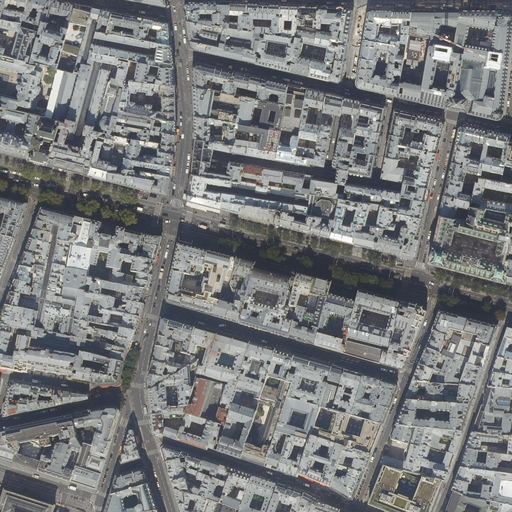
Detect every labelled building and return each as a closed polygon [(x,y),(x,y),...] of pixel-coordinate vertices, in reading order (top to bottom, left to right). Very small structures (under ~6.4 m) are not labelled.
[(6,0),(1,18),(22,23),(28,0),(6,0)] [(35,23),(33,30),(40,32),(48,0),(28,0),(22,23),(21,26),(28,28),(29,22),(35,23)] [(39,33),(42,34),(41,37),(38,36),(31,62),(45,65),(57,68),(62,52),(65,40),(63,39),(65,33),(67,33),(76,4),(62,1),(57,0),(48,0),(40,32),(39,33)] [(186,15),(187,21),(206,24),(207,1),(205,0),(196,0),(189,0),(185,5),(186,15)] [(214,1),(207,1),(206,24),(218,26),(219,24),(216,24),(216,22),(219,22),(220,1),(214,1)] [(220,1),(219,22),(219,24),(218,26),(224,27),(229,27),(230,18),(230,14),(231,2),(225,1),(220,1)] [(239,2),(231,2),(230,14),(240,15),(239,22),(233,22),(233,20),(232,18),(230,18),(229,27),(243,30),(243,27),(246,27),(248,2),(239,2)] [(280,4),(264,3),(248,2),(246,27),(246,30),(262,32),(279,35),(280,4)] [(93,7),(84,5),(76,4),(67,33),(65,40),(62,52),(79,56),(86,32),(80,31),(82,24),(88,25),(93,7)] [(297,24),(300,5),(290,4),(280,4),(279,35),(292,37),(295,38),(296,29),(297,24)] [(311,5),(300,5),(297,24),(305,25),(305,24),(305,18),(307,18),(306,25),(318,27),(320,27),(321,27),(321,22),(322,6),(311,5)] [(336,7),(322,6),(321,22),(327,23),(326,28),(332,29),(339,30),(341,21),(342,16),(344,7),(336,7)] [(97,8),(93,7),(88,25),(86,32),(79,56),(74,73),(79,74),(66,122),(61,121),(60,121),(48,165),(53,166),(69,170),(75,172),(84,174),(89,175),(100,131),(115,135),(117,124),(120,109),(126,79),(130,59),(118,57),(100,53),(91,51),(93,43),(95,37),(97,30),(103,9),(98,8),(97,8)] [(344,7),(342,16),(345,17),(344,21),(341,21),(339,30),(339,31),(349,33),(351,23),(353,10),(351,7),(347,7),(344,7)] [(97,30),(107,32),(113,11),(108,10),(103,9),(97,30)] [(393,9),(382,9),(371,9),(368,12),(366,25),(363,39),(388,43),(390,35),(390,29),(393,9)] [(393,9),(390,29),(394,29),(394,25),(399,25),(399,33),(398,36),(390,35),(388,43),(390,43),(390,40),(392,41),(392,44),(406,46),(408,34),(412,9),(403,9),(393,9)] [(412,9),(408,34),(431,38),(436,10),(422,9),(412,9)] [(496,10),(492,10),(479,10),(468,10),(463,10),(445,10),(436,9),(436,10),(431,38),(422,84),(420,101),(423,102),(428,103),(427,103),(428,103),(430,104),(430,103),(434,104),(434,105),(436,105),(437,105),(441,106),(444,107),(444,106),(445,106),(445,105),(446,105),(446,106),(447,106),(447,107),(450,108),(450,107),(451,108),(451,107),(456,107),(462,108),(462,109),(462,110),(466,110),(466,109),(467,109),(468,109),(468,110),(468,112),(471,113),(476,114),(478,115),(478,114),(480,115),(483,116),(485,116),(490,117),(490,118),(493,118),(494,118),(495,118),(496,119),(497,119),(498,119),(500,118),(499,118),(501,117),(502,117),(503,115),(503,113),(503,112),(503,111),(504,108),(503,108),(504,103),(504,101),(505,98),(505,95),(505,93),(506,88),(506,86),(506,81),(507,81),(507,79),(507,73),(508,71),(507,71),(508,67),(508,66),(509,64),(508,64),(509,59),(509,57),(509,56),(510,51),(510,49),(510,44),(511,44),(511,42),(511,37),(511,35),(511,34),(511,29),(511,11),(511,12),(511,11),(510,10),(509,10),(507,10),(505,10),(502,10),(499,10),(498,10),(496,10)] [(107,32),(121,35),(126,13),(119,12),(113,11),(107,32)] [(135,15),(126,13),(121,35),(139,38),(144,17),(135,15)] [(170,32),(169,23),(169,22),(157,20),(144,17),(139,38),(172,45),(170,32)] [(1,18),(0,18),(0,53),(4,55),(6,48),(0,46),(0,26),(11,29),(19,31),(12,55),(8,54),(7,56),(31,62),(38,36),(39,33),(40,32),(33,30),(28,28),(21,26),(22,23),(1,18)] [(218,26),(206,24),(187,21),(189,31),(190,41),(207,44),(219,47),(224,27),(218,26)] [(229,27),(224,27),(219,47),(207,44),(206,52),(223,56),(241,60),(244,48),(248,49),(251,49),(259,51),(262,32),(246,30),(243,30),(229,27)] [(317,32),(296,29),(295,38),(295,40),(290,71),(300,74),(309,76),(312,58),(300,56),(303,42),(315,44),(317,32)] [(339,31),(339,30),(332,29),(332,33),(317,30),(317,32),(315,44),(327,47),(328,48),(325,61),(312,58),(309,76),(319,78),(329,80),(331,69),(332,63),(333,59),(334,55),(334,54),(335,52),(335,50),(336,45),(334,45),(333,42),(333,40),(337,41),(338,37),(338,35),(339,31)] [(96,44),(93,43),(91,51),(100,53),(118,57),(130,59),(174,68),(173,57),(172,45),(139,38),(121,35),(107,32),(97,30),(95,37),(97,37),(96,44)] [(348,39),(349,33),(339,31),(338,35),(340,36),(340,37),(338,37),(337,41),(336,43),(347,45),(348,39)] [(278,42),(279,35),(262,32),(259,51),(257,64),(264,65),(273,67),(276,53),(267,51),(269,40),(278,42)] [(292,41),(292,37),(279,35),(278,42),(287,43),(286,55),(276,53),(273,67),(282,69),(290,71),(295,40),(293,40),(293,41),(292,41)] [(358,72),(356,82),(356,84),(357,85),(358,87),(360,87),(374,91),(397,96),(400,82),(406,46),(392,44),(390,43),(388,43),(363,39),(362,48),(358,72)] [(206,52),(207,44),(190,41),(191,45),(192,46),(195,49),(203,51),(206,52)] [(336,43),(336,45),(335,50),(337,51),(337,55),(334,55),(333,59),(345,61),(346,53),(347,45),(336,43)] [(248,49),(244,48),(241,60),(248,62),(257,64),(259,51),(251,49),(250,53),(247,52),(248,49)] [(7,56),(4,55),(0,53),(0,66),(2,67),(8,69),(9,69),(17,71),(18,71),(23,72),(24,73),(22,80),(21,80),(21,81),(19,81),(17,87),(18,88),(19,89),(19,90),(20,90),(18,98),(17,97),(17,98),(12,97),(10,96),(2,94),(0,93),(0,105),(12,109),(13,104),(33,109),(34,107),(35,103),(35,102),(37,94),(38,94),(39,94),(39,93),(40,92),(41,88),(41,87),(40,86),(40,85),(39,85),(41,77),(42,77),(42,76),(43,72),(43,71),(44,66),(45,65),(31,62),(7,56)] [(175,76),(174,68),(130,59),(126,79),(176,85),(176,84),(175,76)] [(341,80),(345,61),(333,59),(332,63),(335,64),(334,67),(333,67),(332,68),(331,69),(329,80),(335,82),(338,82),(341,80)] [(193,76),(193,85),(211,89),(217,67),(206,65),(197,63),(193,66),(193,76)] [(225,69),(217,67),(211,89),(218,90),(219,85),(216,84),(217,81),(224,83),(222,91),(229,93),(234,71),(225,69)] [(54,101),(50,118),(60,121),(61,121),(66,122),(79,74),(74,73),(62,70),(54,101)] [(243,73),(234,71),(229,93),(247,96),(251,75),(243,73)] [(257,76),(251,75),(247,96),(263,99),(268,79),(264,78),(257,76)] [(176,96),(176,85),(126,79),(120,109),(153,116),(158,117),(168,120),(176,120),(176,96)] [(278,81),(268,79),(263,99),(269,101),(270,94),(273,92),(279,94),(280,96),(279,103),(285,104),(288,84),(278,81)] [(400,82),(397,96),(408,98),(420,101),(422,84),(404,81),(404,82),(400,82)] [(297,86),(288,84),(285,104),(281,129),(300,133),(302,118),(308,88),(297,86)] [(247,96),(229,93),(222,91),(218,90),(211,89),(193,85),(194,101),(195,114),(251,125),(254,115),(262,117),(260,126),(281,130),(281,129),(285,104),(279,103),(269,101),(263,99),(247,96)] [(297,150),(297,152),(296,155),(304,156),(304,153),(308,154),(307,157),(308,157),(314,158),(316,150),(321,123),(326,92),(318,90),(308,88),(302,118),(300,133),(300,136),(297,150)] [(337,95),(326,92),(321,123),(325,124),(328,112),(337,114),(340,96),(337,95)] [(359,114),(362,101),(353,98),(345,97),(341,115),(343,116),(343,117),(344,118),(345,116),(346,116),(347,115),(348,113),(353,114),(353,117),(351,128),(350,129),(347,129),(347,125),(341,124),(340,134),(338,140),(349,142),(352,143),(352,145),(353,146),(355,139),(357,128),(359,117),(359,114)] [(50,118),(54,101),(50,100),(46,117),(50,118)] [(372,103),(362,101),(359,114),(370,117),(370,119),(382,121),(385,106),(372,103)] [(39,116),(12,109),(0,105),(0,152),(5,154),(24,159),(28,160),(29,160),(39,116)] [(414,131),(417,113),(406,111),(395,108),(390,134),(403,137),(412,139),(414,131)] [(151,125),(153,116),(120,109),(117,124),(176,134),(176,132),(176,129),(176,125),(176,120),(168,120),(158,117),(158,118),(161,122),(162,122),(162,127),(157,126),(157,127),(151,125)] [(431,116),(417,113),(414,131),(419,132),(420,128),(428,130),(427,134),(440,137),(442,130),(443,124),(440,119),(431,116)] [(280,137),(281,133),(281,130),(260,126),(251,125),(195,114),(195,128),(196,139),(233,144),(247,147),(246,154),(252,155),(266,158),(276,160),(278,152),(280,137)] [(46,117),(39,116),(29,160),(36,162),(48,165),(60,121),(50,118),(46,117)] [(370,119),(359,117),(357,128),(380,132),(381,128),(382,121),(370,119)] [(332,125),(325,124),(321,123),(316,150),(327,152),(328,147),(330,135),(332,125)] [(115,135),(160,143),(159,150),(174,153),(175,144),(176,134),(117,124),(115,135)] [(457,135),(455,143),(471,147),(473,141),(478,142),(477,148),(483,149),(487,129),(473,126),(466,125),(464,124),(459,127),(457,135)] [(355,139),(378,143),(379,139),(380,132),(357,128),(355,139)] [(493,131),(487,129),(483,149),(482,155),(480,160),(479,167),(477,173),(481,174),(480,177),(489,179),(493,158),(486,156),(488,144),(496,145),(499,132),(493,131)] [(123,167),(125,157),(112,154),(115,135),(100,131),(89,175),(98,177),(107,180),(109,171),(123,173),(124,167),(123,167)] [(504,133),(499,132),(496,145),(493,158),(489,179),(501,181),(509,141),(511,135),(504,133)] [(427,134),(422,133),(421,137),(423,139),(423,142),(420,141),(420,143),(412,141),(412,143),(411,147),(426,150),(428,151),(437,153),(439,144),(440,140),(440,137),(427,134)] [(412,143),(403,141),(403,137),(390,134),(388,145),(385,156),(399,159),(400,155),(409,157),(410,153),(411,147),(412,143)] [(159,150),(160,143),(115,135),(112,154),(125,157),(173,166),(173,160),(173,155),(174,153),(159,150)] [(293,139),(291,139),(280,137),(278,152),(276,160),(289,162),(307,165),(307,163),(308,157),(307,157),(304,156),(296,155),(297,152),(294,152),(295,150),(297,150),(300,136),(294,135),(293,139)] [(246,154),(247,147),(233,144),(196,139),(195,149),(194,151),(194,156),(193,163),(192,173),(241,181),(242,175),(244,164),(229,161),(227,174),(210,171),(212,157),(213,152),(213,148),(217,149),(236,152),(246,154)] [(376,150),(378,143),(355,139),(353,146),(353,150),(358,151),(368,153),(376,154),(376,150)] [(349,145),(349,142),(338,140),(337,147),(335,160),(333,167),(338,168),(349,170),(353,150),(353,146),(352,145),(349,145)] [(511,142),(509,141),(501,181),(511,183),(511,142)] [(477,148),(471,147),(455,143),(453,152),(451,161),(460,163),(464,164),(479,167),(480,160),(469,158),(470,152),(482,155),(483,149),(477,148)] [(425,153),(426,150),(411,147),(410,153),(419,155),(420,156),(418,165),(424,166),(424,165),(427,165),(426,167),(433,168),(435,160),(437,153),(428,151),(427,154),(425,153)] [(324,166),(327,152),(316,150),(314,158),(308,157),(307,163),(315,164),(324,166)] [(356,159),(358,151),(353,150),(349,170),(349,172),(371,176),(372,170),(374,162),(376,154),(368,153),(366,161),(356,159)] [(399,159),(385,156),(383,167),(381,178),(404,182),(408,163),(408,161),(399,159)] [(172,168),(173,166),(125,157),(123,167),(124,167),(134,169),(134,164),(137,164),(136,169),(171,176),(172,168)] [(459,166),(460,163),(451,161),(450,169),(448,177),(464,181),(466,172),(467,171),(477,173),(479,167),(464,164),(463,167),(459,166)] [(413,164),(408,163),(404,182),(409,183),(416,185),(429,188),(431,178),(433,168),(426,167),(426,169),(423,168),(424,166),(418,165),(413,164)] [(254,165),(244,164),(242,175),(250,177),(249,178),(257,180),(257,184),(261,185),(264,167),(254,165)] [(136,169),(134,169),(124,167),(123,173),(109,171),(107,180),(114,182),(129,185),(143,189),(152,191),(154,183),(155,179),(135,174),(136,169)] [(282,188),(283,183),(285,171),(274,169),(264,167),(261,185),(282,188)] [(349,172),(349,170),(338,168),(337,175),(336,182),(346,184),(347,182),(348,177),(349,172)] [(170,184),(171,176),(136,169),(135,174),(155,179),(156,177),(159,178),(158,184),(154,183),(152,191),(157,192),(168,195),(170,184)] [(294,172),(285,171),(283,183),(284,182),(296,184),(295,190),(302,191),(305,174),(294,172)] [(277,209),(291,212),(296,213),(303,214),(308,215),(315,216),(335,219),(339,198),(323,195),(302,191),(295,190),(282,188),(261,185),(257,184),(241,181),(192,173),(190,185),(190,186),(188,194),(241,203),(277,209)] [(313,176),(305,174),(302,191),(323,195),(325,180),(316,179),(315,178),(315,179),(313,178),(313,176)] [(511,204),(481,199),(484,187),(485,187),(489,188),(490,188),(504,191),(510,192),(510,191),(511,191),(511,183),(501,181),(489,179),(480,177),(479,177),(478,182),(476,181),(475,184),(472,183),(464,181),(448,177),(446,184),(446,186),(444,194),(471,201),(471,202),(476,203),(475,206),(511,213),(511,204)] [(332,181),(325,180),(323,195),(339,198),(344,199),(346,184),(336,182),(334,182),(332,181)] [(356,184),(347,182),(346,184),(344,199),(356,201),(359,201),(362,202),(365,185),(356,184)] [(404,182),(402,192),(401,195),(405,196),(405,194),(408,195),(408,197),(426,201),(427,195),(429,188),(416,185),(415,191),(408,190),(409,183),(404,182)] [(374,187),(365,185),(362,202),(369,203),(369,200),(377,200),(376,203),(373,202),(373,203),(381,205),(382,200),(383,189),(374,187)] [(402,192),(383,189),(382,200),(385,201),(384,205),(399,208),(400,203),(396,202),(396,200),(400,201),(401,195),(402,192)] [(218,208),(239,213),(241,203),(188,194),(188,195),(188,197),(187,199),(187,200),(218,208)] [(437,226),(431,251),(429,261),(429,262),(429,263),(434,264),(485,277),(506,282),(508,259),(509,252),(511,232),(509,231),(510,224),(511,224),(511,213),(475,206),(470,205),(471,202),(471,201),(444,194),(441,205),(437,226)] [(408,197),(405,196),(401,195),(400,201),(400,203),(399,208),(398,212),(413,216),(413,213),(416,213),(415,216),(422,218),(422,217),(422,216),(424,210),(424,207),(425,204),(426,201),(408,197)] [(11,200),(0,197),(0,212),(5,213),(5,214),(4,214),(5,216),(6,215),(3,228),(1,229),(0,228),(0,235),(14,239),(21,221),(27,204),(11,200)] [(335,219),(330,237),(341,240),(347,241),(353,243),(354,243),(357,223),(366,224),(370,207),(372,207),(371,209),(378,210),(380,211),(377,226),(384,227),(395,229),(396,224),(391,223),(392,220),(393,219),(394,217),(393,216),(394,212),(398,213),(398,212),(399,208),(384,205),(381,205),(373,203),(369,203),(362,202),(359,201),(358,204),(356,203),(356,201),(344,199),(339,198),(335,219)] [(274,223),(277,209),(241,203),(239,213),(255,218),(266,220),(274,223)] [(50,210),(42,208),(38,219),(35,225),(33,230),(56,235),(55,240),(57,240),(57,238),(58,235),(59,231),(59,228),(62,213),(60,213),(50,210)] [(291,213),(291,212),(277,209),(274,223),(295,228),(310,232),(315,216),(308,215),(306,221),(301,220),(303,214),(296,213),(296,216),(292,215),(293,214),(291,213)] [(413,216),(398,212),(398,213),(396,224),(397,225),(398,224),(398,221),(398,220),(400,220),(400,218),(406,220),(405,227),(408,227),(407,232),(418,234),(419,230),(420,225),(422,218),(415,216),(413,216)] [(69,215),(62,213),(59,228),(59,231),(58,235),(57,238),(57,240),(71,243),(72,240),(76,238),(77,236),(72,234),(76,217),(71,215),(69,215)] [(335,219),(315,216),(310,232),(319,234),(330,237),(335,219)] [(80,218),(76,217),(72,234),(77,236),(81,236),(85,219),(80,218)] [(90,220),(85,219),(81,236),(77,236),(76,238),(72,240),(71,243),(69,248),(68,252),(67,257),(66,266),(65,271),(64,276),(63,280),(62,285),(61,289),(60,294),(60,297),(62,297),(62,299),(77,302),(76,312),(75,312),(82,314),(86,294),(87,289),(88,286),(89,279),(88,279),(90,265),(93,250),(87,249),(94,221),(90,220)] [(108,225),(94,221),(87,249),(93,250),(121,255),(126,229),(114,227),(108,225)] [(362,245),(373,248),(377,226),(366,224),(357,223),(354,243),(362,245)] [(377,226),(373,248),(384,251),(400,255),(404,242),(405,236),(407,232),(408,227),(405,227),(402,226),(399,238),(388,235),(388,234),(386,234),(386,235),(383,234),(384,227),(377,226)] [(135,232),(126,229),(121,255),(139,258),(143,234),(135,232)] [(56,235),(33,230),(32,235),(30,240),(54,245),(55,240),(56,235)] [(416,245),(418,234),(407,232),(405,236),(410,237),(408,243),(404,242),(400,255),(406,257),(413,258),(416,245)] [(153,235),(143,234),(139,258),(154,261),(156,262),(159,249),(162,237),(153,235)] [(0,277),(7,258),(14,239),(0,235),(0,277)] [(54,245),(30,240),(28,246),(25,253),(35,255),(51,258),(52,254),(53,249),(54,245)] [(194,276),(194,273),(195,270),(194,270),(193,273),(190,272),(191,270),(192,270),(193,268),(191,268),(192,265),(196,266),(195,270),(197,270),(202,272),(203,272),(208,251),(193,247),(178,243),(174,262),(172,271),(185,274),(194,276)] [(68,252),(53,249),(52,254),(67,257),(68,252)] [(93,250),(90,265),(123,271),(124,270),(132,272),(134,273),(151,275),(152,269),(154,261),(139,258),(121,255),(93,250)] [(171,278),(167,295),(195,302),(196,300),(203,302),(203,304),(214,307),(217,308),(219,301),(223,302),(224,301),(225,295),(235,298),(230,285),(238,258),(221,254),(208,251),(203,272),(202,272),(202,273),(204,274),(205,272),(210,273),(207,283),(203,282),(202,286),(205,287),(204,291),(202,290),(197,293),(197,295),(194,294),(194,291),(181,289),(185,274),(172,271),(171,274),(171,278)] [(35,255),(25,253),(23,259),(20,266),(33,269),(34,265),(32,265),(32,263),(34,263),(35,260),(34,260),(35,255)] [(67,257),(52,254),(51,258),(50,263),(66,266),(67,257)] [(51,258),(35,255),(34,260),(35,260),(48,262),(50,263),(51,258)] [(246,260),(238,258),(230,285),(235,298),(236,298),(235,301),(242,303),(245,304),(246,296),(255,263),(246,260)] [(33,269),(20,266),(17,273),(15,281),(30,284),(30,283),(31,279),(46,281),(47,277),(48,272),(49,267),(50,263),(48,262),(35,260),(34,263),(34,265),(33,269)] [(66,266),(50,263),(49,267),(65,271),(66,266)] [(258,264),(255,263),(246,296),(252,298),(253,296),(254,296),(255,291),(254,290),(259,289),(277,294),(280,297),(279,302),(278,301),(278,304),(285,306),(286,302),(291,303),(293,293),(289,292),(291,286),(295,287),(298,274),(297,274),(261,265),(261,264),(258,264)] [(123,271),(90,265),(88,279),(89,279),(147,289),(148,290),(149,286),(150,282),(134,280),(133,276),(134,273),(132,272),(124,270),(123,271)] [(65,271),(49,267),(48,272),(64,276),(65,271)] [(64,276),(48,272),(47,277),(63,280),(64,276)] [(151,275),(134,273),(133,276),(134,280),(150,282),(151,278),(152,275),(151,275)] [(306,276),(298,274),(295,287),(293,293),(291,303),(290,306),(297,308),(293,322),(301,325),(303,325),(307,308),(297,306),(300,294),(303,293),(310,295),(314,278),(306,276)] [(319,329),(331,283),(331,282),(323,280),(314,278),(310,295),(307,308),(303,325),(309,327),(319,329)] [(147,289),(89,279),(88,286),(92,286),(91,291),(89,291),(89,289),(88,289),(87,289),(86,294),(142,304),(145,297),(147,289)] [(38,337),(38,339),(37,339),(35,339),(33,339),(33,341),(35,341),(68,346),(76,348),(76,346),(83,347),(99,350),(109,351),(109,352),(109,354),(108,359),(124,363),(125,359),(126,357),(127,353),(128,350),(116,347),(116,346),(112,346),(113,344),(114,344),(115,343),(112,342),(113,340),(108,338),(108,336),(102,335),(102,334),(92,332),(88,331),(79,330),(81,321),(82,314),(75,312),(76,312),(77,302),(62,299),(62,297),(60,297),(60,294),(45,290),(32,288),(30,287),(30,284),(15,281),(14,284),(10,294),(8,299),(2,316),(2,315),(1,318),(0,320),(0,321),(0,353),(9,356),(9,355),(9,354),(21,296),(21,295),(25,296),(43,300),(45,300),(44,302),(43,309),(42,313),(41,319),(40,325),(38,333),(38,336),(38,337)] [(355,289),(355,288),(354,289),(345,287),(331,283),(319,329),(318,334),(346,341),(347,337),(356,301),(352,300),(355,289)] [(347,337),(390,348),(402,301),(381,296),(359,290),(356,301),(347,337)] [(135,331),(137,325),(142,310),(144,304),(142,304),(86,294),(82,314),(81,321),(105,325),(120,328),(135,331)] [(189,309),(212,316),(214,307),(203,304),(195,302),(167,295),(166,298),(166,300),(168,303),(189,309)] [(247,309),(244,308),(240,324),(264,330),(289,338),(293,322),(297,308),(290,306),(291,303),(286,302),(285,306),(278,304),(277,305),(275,309),(253,303),(254,299),(254,298),(252,298),(246,296),(245,304),(246,305),(246,306),(246,308),(247,309)] [(40,302),(24,299),(17,336),(19,336),(33,339),(34,336),(36,326),(37,321),(38,315),(40,305),(40,302)] [(225,320),(240,324),(244,308),(241,307),(242,303),(235,301),(234,305),(226,303),(226,301),(224,301),(223,302),(219,301),(217,308),(214,307),(212,316),(225,320)] [(420,306),(402,301),(390,348),(389,352),(394,353),(399,355),(408,357),(410,354),(413,347),(422,322),(426,312),(423,307),(420,306)] [(469,319),(454,315),(440,312),(433,330),(426,348),(453,359),(461,340),(469,319)] [(161,321),(161,324),(159,330),(157,341),(156,347),(184,354),(185,351),(189,352),(196,327),(181,322),(178,322),(166,318),(165,318),(162,320),(161,321)] [(483,323),(469,319),(461,340),(473,343),(476,336),(478,336),(476,343),(490,347),(494,337),(497,326),(496,326),(483,323)] [(105,325),(81,321),(79,330),(88,331),(92,332),(93,328),(103,330),(104,329),(105,325)] [(302,341),(315,345),(318,334),(319,329),(309,327),(309,329),(308,329),(303,327),(302,328),(301,327),(301,325),(293,322),(289,338),(302,341)] [(207,330),(196,327),(189,352),(188,355),(200,358),(200,359),(199,361),(200,364),(196,378),(205,380),(218,333),(207,330)] [(103,330),(93,328),(92,332),(102,334),(102,335),(108,336),(108,338),(113,340),(115,337),(114,336),(115,333),(118,334),(119,334),(120,332),(116,331),(115,331),(115,332),(114,332),(114,333),(103,330)] [(135,331),(120,328),(120,332),(119,334),(118,334),(115,333),(114,336),(115,337),(118,338),(131,341),(133,336),(135,331)] [(502,343),(497,358),(511,361),(511,329),(508,328),(507,328),(502,343)] [(242,371),(250,342),(243,340),(227,336),(218,333),(205,380),(227,386),(229,386),(229,385),(230,384),(231,384),(232,383),(238,385),(242,374),(242,371)] [(333,350),(343,353),(346,341),(318,334),(315,345),(324,348),(325,348),(329,349),(333,350)] [(33,339),(19,336),(19,339),(17,348),(16,356),(11,356),(9,355),(9,356),(0,353),(0,368),(9,370),(18,371),(29,373),(61,378),(62,379),(72,380),(78,351),(77,351),(78,349),(78,348),(76,348),(68,346),(35,341),(33,341),(33,339)] [(118,338),(115,337),(113,340),(112,342),(115,343),(117,343),(116,346),(116,347),(128,350),(130,345),(131,341),(118,338)] [(487,357),(490,347),(476,343),(475,343),(473,343),(461,340),(453,359),(483,369),(487,357)] [(406,363),(408,357),(399,355),(398,357),(393,356),(394,353),(389,352),(346,341),(343,353),(351,355),(361,358),(390,367),(401,370),(404,368),(406,363)] [(227,408),(231,409),(218,451),(229,455),(241,459),(246,446),(260,402),(265,385),(268,376),(276,349),(265,346),(250,342),(242,371),(245,372),(245,374),(242,374),(238,385),(232,383),(231,384),(230,384),(229,385),(229,386),(227,386),(226,388),(221,406),(227,408)] [(154,354),(153,362),(178,369),(180,369),(181,372),(183,370),(199,361),(200,359),(200,358),(188,355),(184,354),(156,347),(154,354)] [(447,375),(453,359),(426,348),(422,356),(419,365),(434,370),(440,373),(447,375)] [(285,352),(276,349),(268,376),(283,380),(287,382),(288,378),(285,377),(286,375),(289,376),(295,355),(285,352)] [(72,380),(82,382),(92,383),(93,369),(94,355),(78,351),(72,380)] [(108,359),(94,355),(93,369),(92,383),(96,384),(100,385),(108,385),(116,385),(117,384),(119,383),(120,381),(122,371),(124,363),(108,359)] [(340,384),(328,381),(333,366),(315,361),(295,355),(289,376),(288,378),(287,382),(292,383),(287,398),(320,407),(332,410),(333,409),(334,406),(340,384)] [(495,365),(492,373),(511,375),(511,361),(497,358),(495,365)] [(477,387),(480,378),(481,376),(483,369),(453,359),(447,375),(444,384),(477,387)] [(150,403),(152,415),(171,414),(170,407),(167,407),(167,388),(168,386),(177,386),(178,387),(179,407),(188,406),(189,405),(192,393),(194,387),(195,382),(196,378),(200,364),(199,361),(183,370),(181,372),(177,374),(164,382),(161,385),(152,390),(149,390),(150,403)] [(153,362),(152,365),(151,369),(150,373),(150,375),(164,379),(164,382),(177,374),(177,373),(178,372),(178,369),(153,362)] [(416,373),(413,382),(443,384),(444,384),(447,375),(440,373),(440,375),(439,374),(437,380),(431,380),(434,370),(419,365),(416,373)] [(338,367),(333,366),(328,381),(340,384),(345,369),(338,367)] [(348,370),(345,369),(340,384),(334,406),(337,407),(336,410),(333,409),(332,410),(352,416),(356,401),(364,375),(358,373),(348,370)] [(490,378),(487,387),(511,389),(511,375),(492,373),(490,378)] [(148,384),(149,390),(152,390),(161,385),(164,382),(164,379),(150,375),(150,376),(148,382),(148,384)] [(374,378),(364,375),(356,401),(375,406),(376,405),(382,380),(374,378)] [(205,380),(196,378),(195,382),(196,383),(195,387),(194,387),(192,393),(193,394),(189,405),(188,406),(186,413),(189,414),(201,418),(212,383),(215,384),(214,387),(222,389),(223,387),(226,388),(227,386),(205,380)] [(253,463),(265,467),(287,398),(292,383),(287,382),(283,380),(280,389),(265,385),(260,402),(261,403),(261,404),(264,405),(265,404),(265,405),(270,407),(272,406),(274,410),(273,411),(271,418),(271,419),(270,419),(268,426),(269,427),(268,427),(266,434),(266,435),(265,436),(263,442),(264,444),(261,446),(260,450),(256,449),(255,447),(248,445),(247,446),(246,446),(241,459),(253,463)] [(388,382),(382,380),(376,405),(389,408),(393,398),(397,387),(395,384),(388,382)] [(409,390),(405,400),(456,404),(458,399),(466,399),(465,402),(472,402),(475,393),(477,387),(444,384),(443,384),(413,382),(409,390)] [(18,414),(22,413),(28,412),(32,386),(28,386),(18,384),(15,384),(14,385),(13,386),(11,387),(9,388),(8,394),(6,404),(10,405),(10,400),(13,401),(14,398),(20,399),(18,414)] [(28,412),(36,411),(48,408),(62,405),(71,403),(71,393),(63,391),(44,388),(32,386),(28,412)] [(482,405),(481,405),(480,408),(476,421),(472,433),(511,436),(511,389),(487,387),(484,396),(484,397),(484,401),(483,403),(484,403),(484,404),(483,404),(482,405)] [(78,402),(88,400),(88,398),(89,396),(78,394),(71,393),(71,403),(78,402)] [(13,415),(18,414),(20,399),(14,398),(13,401),(10,400),(10,405),(9,416),(13,415)] [(277,471),(282,454),(277,453),(276,449),(278,441),(279,441),(280,440),(282,434),(288,435),(307,440),(310,441),(312,436),(320,407),(287,398),(265,467),(272,469),(277,471)] [(458,399),(456,404),(405,400),(400,412),(395,425),(426,428),(462,431),(465,421),(469,410),(472,402),(465,402),(466,399),(458,399)] [(386,416),(389,408),(376,405),(375,406),(356,401),(352,416),(358,418),(360,411),(369,414),(368,420),(382,424),(386,416)] [(165,437),(192,445),(207,450),(208,448),(213,450),(221,425),(215,423),(201,418),(189,414),(188,417),(185,416),(186,413),(188,406),(179,407),(170,407),(171,414),(152,415),(152,424),(153,432),(154,433),(165,437)] [(72,413),(73,415),(76,430),(78,439),(84,443),(85,444),(88,436),(86,427),(93,425),(98,429),(97,433),(94,432),(94,434),(96,435),(92,446),(97,447),(98,455),(106,458),(110,445),(116,426),(119,417),(120,412),(120,411),(120,410),(119,409),(118,408),(117,407),(116,407),(108,407),(99,408),(89,410),(72,413)] [(378,433),(382,424),(368,420),(358,418),(352,416),(332,410),(320,407),(312,436),(344,447),(348,448),(351,449),(359,451),(360,451),(370,454),(373,446),(376,438),(378,433)] [(217,451),(218,451),(231,409),(227,408),(226,410),(219,408),(215,423),(221,425),(213,450),(214,450),(215,451),(217,451)] [(35,470),(39,471),(46,448),(60,444),(58,437),(61,436),(62,444),(63,443),(67,442),(67,440),(72,439),(73,441),(78,440),(78,439),(76,430),(73,415),(62,418),(6,429),(10,449),(16,452),(13,463),(25,467),(35,470)] [(390,439),(411,445),(420,447),(426,428),(395,425),(393,431),(390,439)] [(0,458),(2,459),(12,463),(13,463),(16,452),(10,449),(6,429),(6,427),(0,428),(0,458)] [(454,455),(458,443),(462,432),(462,431),(426,428),(420,447),(421,448),(422,445),(430,447),(441,451),(454,455)] [(128,437),(127,440),(135,437),(135,435),(134,432),(134,431),(130,431),(128,437)] [(511,436),(472,433),(469,440),(466,449),(511,455),(511,436)] [(282,454),(277,471),(287,474),(297,477),(298,474),(309,444),(307,443),(307,440),(288,435),(282,454)] [(309,444),(298,474),(301,475),(317,482),(331,488),(338,465),(342,454),(344,447),(312,436),(310,441),(309,444)] [(126,445),(125,447),(137,444),(136,440),(135,437),(127,440),(127,441),(126,443),(126,445)] [(62,479),(71,481),(83,447),(78,440),(73,441),(71,441),(69,446),(63,443),(62,444),(60,444),(46,448),(39,471),(45,473),(62,479)] [(83,485),(96,489),(98,483),(101,473),(106,458),(98,455),(97,447),(92,446),(91,445),(87,444),(85,444),(84,443),(83,447),(71,481),(83,485)] [(133,461),(141,458),(137,444),(125,447),(123,454),(121,461),(120,465),(133,461)] [(380,464),(384,465),(443,481),(444,481),(447,473),(448,474),(450,467),(451,462),(454,455),(441,451),(439,457),(444,458),(442,464),(426,460),(430,447),(422,445),(421,448),(420,447),(411,445),(406,462),(384,455),(380,464)] [(165,456),(167,462),(185,457),(186,460),(187,460),(189,455),(177,451),(165,447),(163,449),(165,456)] [(351,449),(350,451),(348,451),(348,448),(344,447),(342,454),(338,465),(363,473),(367,463),(371,454),(370,454),(360,451),(359,454),(358,453),(359,451),(351,449)] [(511,455),(466,449),(464,457),(460,467),(511,474),(511,455)] [(196,457),(189,455),(187,460),(186,460),(189,468),(199,472),(203,459),(196,457)] [(168,466),(169,470),(183,466),(189,468),(186,460),(185,457),(167,462),(168,466)] [(212,462),(203,459),(199,472),(208,476),(208,473),(208,472),(211,473),(210,476),(216,479),(220,465),(212,462)] [(224,466),(220,465),(216,479),(227,483),(228,480),(229,480),(231,474),(227,473),(228,471),(226,470),(227,467),(224,466)] [(353,499),(358,486),(361,478),(363,474),(363,473),(338,465),(331,488),(330,488),(340,494),(350,500),(353,499)] [(430,511),(431,509),(440,487),(441,487),(443,481),(384,465),(380,476),(371,498),(369,504),(369,505),(381,510),(387,511),(430,511)] [(169,470),(171,479),(172,482),(173,485),(174,489),(192,494),(208,499),(211,500),(220,503),(227,483),(216,479),(210,476),(208,476),(199,472),(189,468),(183,466),(169,470)] [(220,503),(240,511),(253,476),(242,472),(227,467),(226,470),(228,471),(227,473),(231,474),(229,480),(228,480),(227,483),(220,503)] [(511,474),(460,467),(458,473),(455,480),(465,483),(469,483),(471,484),(474,475),(494,478),(493,487),(490,502),(491,502),(503,505),(511,506),(511,474)] [(114,483),(110,496),(149,484),(147,477),(145,470),(141,468),(129,472),(117,476),(114,483)] [(239,511),(268,511),(278,484),(267,481),(253,476),(240,511),(239,511)] [(452,491),(454,491),(471,499),(490,502),(493,487),(479,485),(478,494),(467,492),(469,483),(465,483),(455,480),(454,485),(452,491)] [(149,484),(110,496),(108,504),(105,511),(147,511),(148,511),(158,510),(154,497),(149,484)] [(283,486),(278,484),(268,511),(275,511),(280,500),(283,502),(283,504),(287,505),(289,496),(286,495),(288,488),(283,486)] [(296,490),(288,488),(286,495),(289,496),(287,505),(290,506),(294,505),(292,511),(298,511),(304,493),(296,490)] [(239,511),(240,511),(220,503),(211,500),(205,511),(203,511),(208,499),(192,494),(174,489),(177,500),(180,511),(239,511)] [(53,511),(56,506),(5,490),(0,506),(0,511),(53,511)] [(490,502),(471,499),(454,491),(450,503),(446,511),(487,511),(491,502),(490,502)] [(322,503),(319,501),(311,497),(304,493),(298,511),(339,511),(340,510),(336,508),(322,503)] [(487,511),(501,511),(503,505),(491,502),(487,511)]
